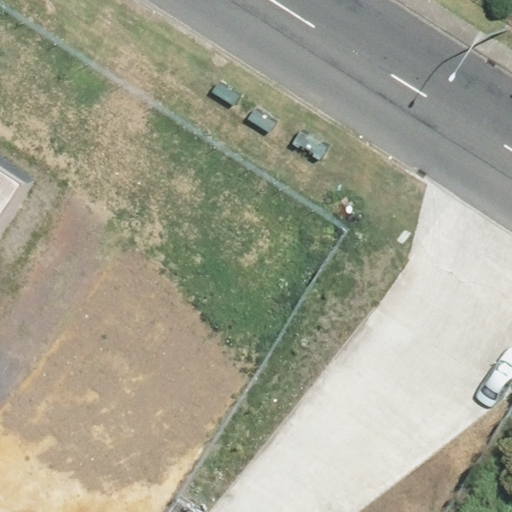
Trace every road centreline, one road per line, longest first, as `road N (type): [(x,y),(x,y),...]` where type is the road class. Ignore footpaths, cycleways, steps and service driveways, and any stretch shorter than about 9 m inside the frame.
road 1 (unknown): [(511,251),(338,511)]
road 2 (tertiary): [(511,152),(266,0)]
